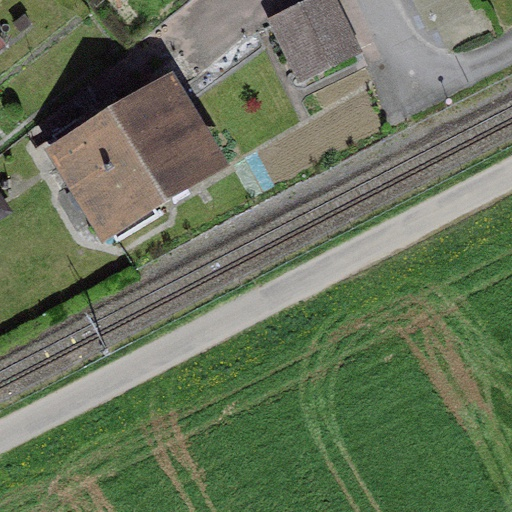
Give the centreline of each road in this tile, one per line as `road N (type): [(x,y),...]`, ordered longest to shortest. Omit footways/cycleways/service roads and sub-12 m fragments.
road 1 (residential): [(511,171),(0,434)]
road 2 (residential): [(378,0),(402,48),(427,65),(464,68),(511,46)]
